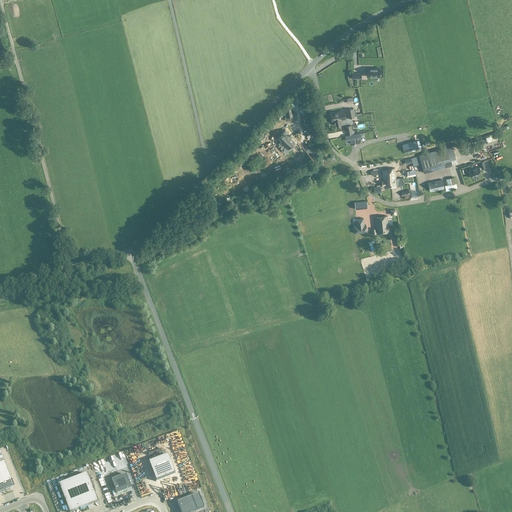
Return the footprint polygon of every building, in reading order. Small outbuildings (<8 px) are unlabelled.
[(376,76),(380,77),(380,76),(380,73),(381,73),(381,72),(380,72),(380,69),(367,68),(367,76),(376,76)] [(354,109),(347,110),(348,118),(357,116),(355,109),(354,109)] [(332,121),(334,121),(335,126),(350,123),(349,118),(346,118),(344,110),(340,111),(341,112),(331,114),(330,115),(330,120),(332,120),(332,121)] [(282,134),(278,139),(281,142),(279,143),(282,146),(284,145),(288,149),(295,142),(289,136),(290,135),(285,130),(281,134),(282,134)] [(360,133),(345,136),(346,141),(354,139),(355,143),(361,142),(360,133)] [(495,134),(488,136),(490,143),(497,141),(495,134)] [(417,140),(402,144),(404,152),(419,148),(419,149),(421,148),(420,143),(418,144),(417,140)] [(364,144),(354,152),(356,154),(366,146),(364,144)] [(424,174),(446,167),(451,166),(451,165),(452,165),(451,160),(456,158),(453,146),(433,152),(434,152),(424,155),(411,158),(413,166),(421,164),(424,174)] [(481,175),(479,167),(469,170),(472,178),(481,175)] [(381,180),(382,186),(384,186),(384,188),(400,186),(399,178),(396,179),(394,168),(382,170),(383,177),(383,180),(381,180)] [(447,185),(456,183),(454,177),(446,179),(447,185)] [(444,188),(442,180),(428,183),(430,191),(444,188)] [(387,216),(375,217),(377,233),(389,232),(387,216)] [(356,219),(357,226),(353,227),(354,233),(367,232),(366,225),(364,225),(363,218),(356,219)] [(0,493),(15,487),(1,453),(0,453),(0,493)] [(149,463),(156,482),(175,474),(168,455),(149,463)] [(80,510),(88,507),(88,506),(98,502),(87,474),(59,485),(69,511),(72,511),(80,509),(80,510)] [(127,491),(132,489),(126,475),(112,480),(115,490),(116,490),(118,494),(126,491),(127,491)] [(199,494),(177,502),(181,511),(193,511),(204,508),(199,494)]
